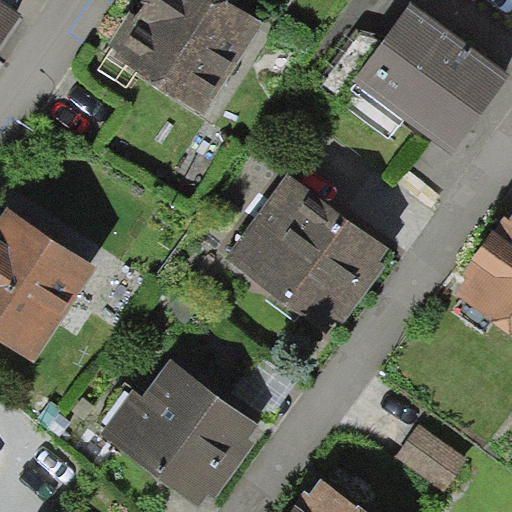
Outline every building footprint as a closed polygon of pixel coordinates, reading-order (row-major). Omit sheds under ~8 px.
[(0,0),(0,39),(23,0),(0,0)] [(207,115),(263,13),(238,0),(151,0),(115,66),(207,115)] [(347,98),(440,161),(496,79),(403,17),(347,98)] [(231,274),(315,335),(378,248),(294,188),(231,274)] [(0,227),(0,351),(32,372),(96,272),(8,215),(0,227)] [(511,216),(453,305),(511,344),(511,216)] [(109,443),(198,510),(256,433),(167,366),(109,443)] [(460,427),(409,428),(410,504),(461,504),(460,427)] [(291,511),(348,511),(308,486),(291,511)]
